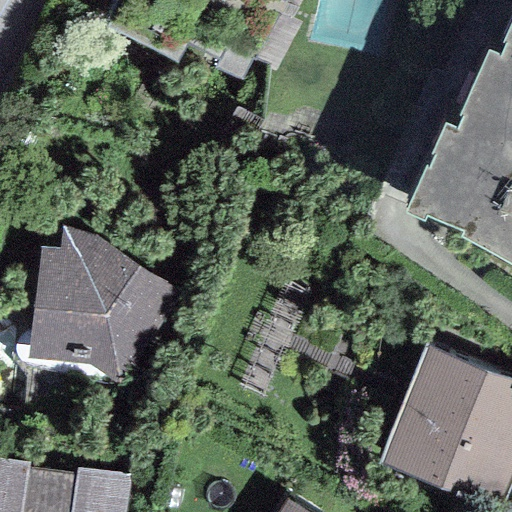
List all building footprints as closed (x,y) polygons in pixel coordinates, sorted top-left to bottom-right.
[(111,0),(105,12),(180,50),(187,37),(214,51),(210,59),(241,75),(249,58),(273,71),(301,18),(295,15),(302,0),(111,0)] [(422,148),(399,196),(422,207),(426,198),(463,216),(460,222),(511,247),(511,0),(500,25),(502,26),(497,37),(485,31),(453,100),(457,102),(454,108),(443,103),(427,136),(432,138),(426,150),(422,148)] [(38,239),(27,351),(89,356),(127,384),(187,289),(96,228),(62,220),(59,240),(38,239)] [(511,371),(428,339),(385,449),(499,494),(511,461),(511,371)] [(41,511),(47,456),(0,451),(0,511),(41,511)] [(319,511),(286,492),(274,511),(319,511)]
